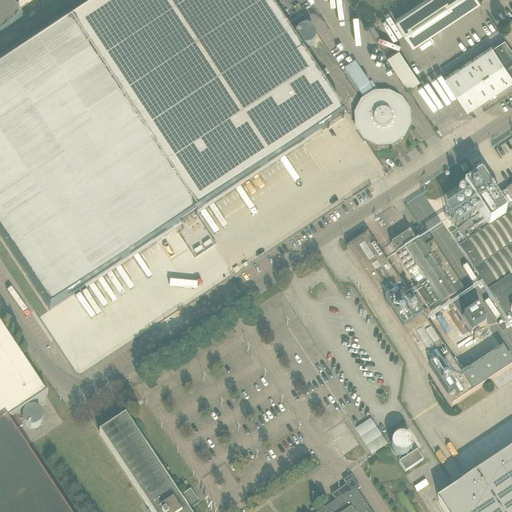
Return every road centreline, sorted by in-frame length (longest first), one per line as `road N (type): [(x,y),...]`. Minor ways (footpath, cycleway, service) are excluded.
road 1 (unclassified): [(511,116),(74,397),(63,393),(0,297)]
road 2 (unknown): [(511,29),(474,42),(424,78),(458,129),(482,123),(489,131)]
road 3 (unknown): [(502,7),(426,56),(398,36)]
